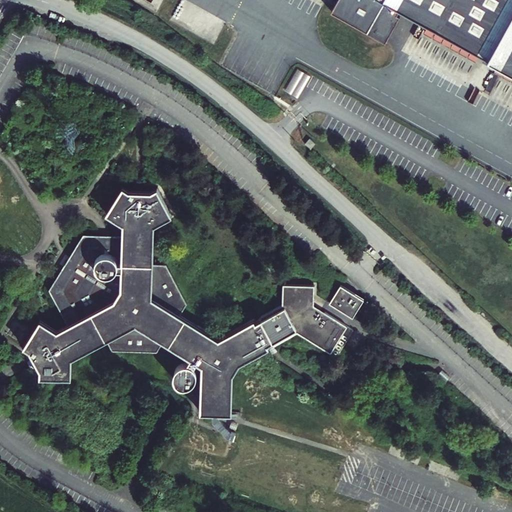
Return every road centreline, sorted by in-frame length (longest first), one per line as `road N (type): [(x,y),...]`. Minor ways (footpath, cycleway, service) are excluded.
road 1 (unclassified): [(36,0),(139,42),(233,105),(511,366)]
road 2 (unknown): [(318,299),(372,330),(448,351)]
road 3 (unknown): [(114,506),(190,407)]
